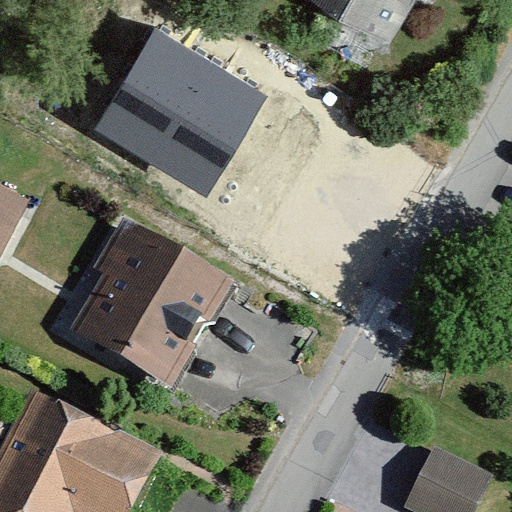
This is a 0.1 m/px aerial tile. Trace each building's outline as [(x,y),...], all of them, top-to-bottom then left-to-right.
[(418,0),(302,0),(392,49),(418,0)] [(261,95),(156,34),(100,130),(205,191),(261,95)] [(0,258),(19,218),(0,208),(0,258)] [(221,292),(120,230),(63,341),(160,400),(221,292)] [(121,511),(143,462),(22,410),(0,462),(0,511),(121,511)] [(479,511),(490,488),(429,461),(406,511),(479,511)]
